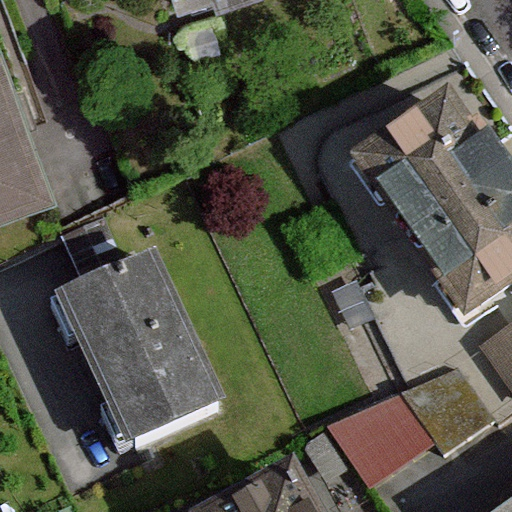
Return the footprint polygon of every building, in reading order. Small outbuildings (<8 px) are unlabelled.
[(199,0),(207,24),(283,0),(199,0)] [(0,234),(54,215),(0,68),(0,234)] [(511,199),(437,90),(332,161),(511,422),(511,199)] [(142,282),(51,328),(124,472),(216,426),(142,282)] [(464,364),(336,428),(367,490),(495,426),(464,364)] [(302,511),(288,486),(244,511),(302,511)]
